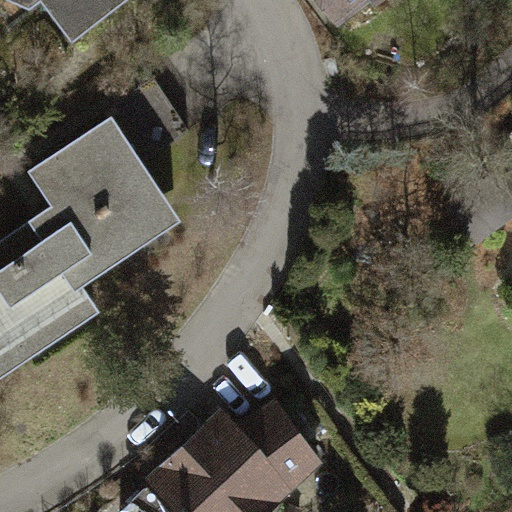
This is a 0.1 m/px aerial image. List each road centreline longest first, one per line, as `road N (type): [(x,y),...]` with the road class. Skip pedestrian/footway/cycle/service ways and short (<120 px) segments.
road 1 (residential): [(308,129),(271,248),(213,343),(124,421),(28,492),(0,503)]
road 2 (residential): [(308,129),(433,117),(511,71)]
road 3 (residential): [(268,0),(282,24),(308,129)]
road 4 (trunk): [(0,88),(88,0)]
